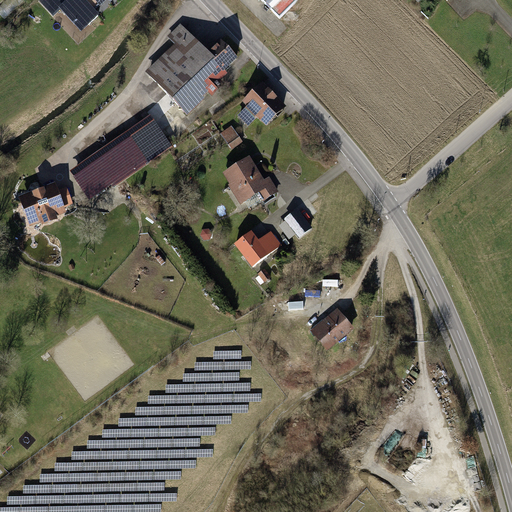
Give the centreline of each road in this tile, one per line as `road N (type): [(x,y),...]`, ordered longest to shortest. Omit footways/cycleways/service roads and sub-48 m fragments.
road 1 (track): [(382,245),(380,316),(364,365),(304,395),(264,434),(221,511)]
road 2 (secondary): [(511,491),(454,321),(391,204)]
road 3 (secondary): [(391,204),(329,125),(210,0)]
road 4 (track): [(400,217),(351,293),(314,313),(192,335)]
road 5 (track): [(392,233),(421,329),(423,389)]
road 6 (residential): [(391,204),(511,99)]
